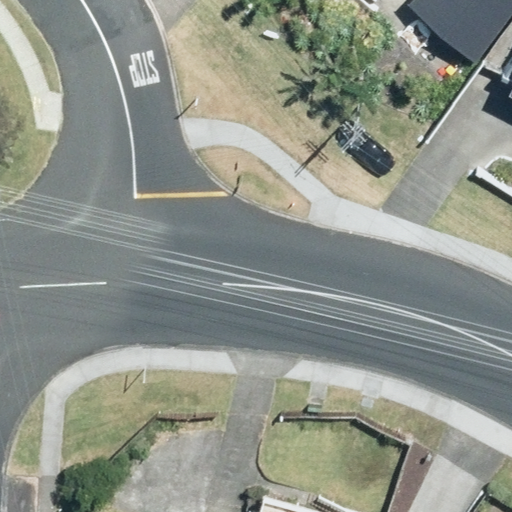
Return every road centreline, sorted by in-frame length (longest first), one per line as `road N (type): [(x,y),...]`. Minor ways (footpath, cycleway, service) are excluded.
road 1 (secondary): [(133,279),(326,292),(486,338),(511,354)]
road 2 (residential): [(84,0),(129,125),(133,279)]
road 3 (secondary): [(0,289),(133,279)]
